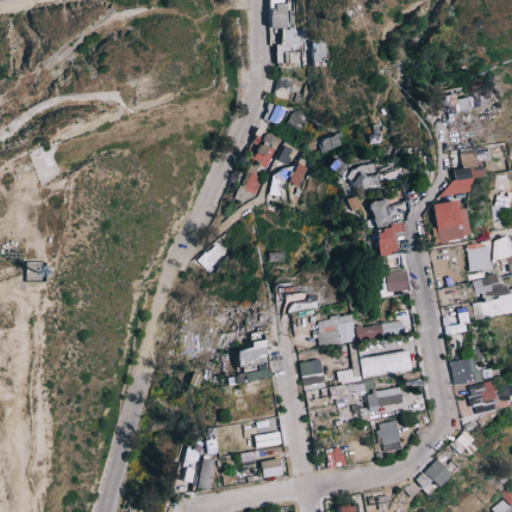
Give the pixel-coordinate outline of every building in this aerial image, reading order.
[(267,0),(269,27),(294,26),(292,0),(267,0)] [(274,45),(275,67),(300,67),(300,52),(291,52),(291,46),(298,46),(298,29),(279,30),(279,44),(274,45)] [(310,44),(310,63),(324,62),(324,43),(310,44)] [(299,104),(305,85),(277,77),(271,96),(299,104)] [(454,100),(453,94),(441,95),(446,122),(455,121),(453,111),(469,109),(467,98),(454,100)] [(282,108),(266,104),(263,121),(279,125),(282,108)] [(285,125),(299,131),(305,116),(291,110),(285,125)] [(268,169),(279,139),(261,132),(241,189),(252,193),(262,166),(268,169)] [(340,146),(337,134),(316,141),(320,153),(340,146)] [(456,150),(459,169),(449,170),(451,184),(440,185),(441,195),(469,192),(468,178),(480,177),(479,167),(473,167),(472,162),(485,160),(483,147),(456,150)] [(286,182),(295,187),(305,169),(296,164),(286,182)] [(356,188),(405,181),(403,167),(375,171),(374,165),(346,168),(348,180),(355,179),(356,188)] [(424,180),(424,166),(412,165),(411,179),(424,180)] [(343,200),(348,212),(357,209),(353,196),(343,200)] [(395,217),(392,205),(385,207),(383,199),(366,204),(373,224),(395,217)] [(430,204),(433,227),(430,228),(432,243),(468,238),(463,208),(455,209),(454,201),(430,204)] [(393,233),(400,232),(399,226),(374,229),(378,256),(396,254),(393,233)] [(492,261),(505,258),(508,274),(511,273),(511,237),(489,242),(492,261)] [(196,261),(207,271),(222,254),(212,245),(196,261)] [(486,270),(485,245),(465,246),(466,271),(486,270)] [(266,253),(266,262),(282,261),(282,253),(266,253)] [(406,290),(404,271),(382,273),(384,292),(406,290)] [(470,280),(473,294),(482,293),(484,301),(470,304),(472,320),(511,313),(506,284),(495,286),(493,276),(470,280)] [(313,293),(282,295),(283,311),(314,310),(313,293)] [(464,333),(462,315),(456,316),(457,325),(442,326),(443,335),(464,333)] [(316,346),(352,343),(350,317),(315,320),(316,331),(310,331),(311,339),(316,339),(316,346)] [(401,335),(400,322),(353,327),(354,339),(401,335)] [(225,361),(225,337),(196,336),(195,360),(225,361)] [(234,351),(237,373),(231,374),(232,384),(270,379),(269,370),(266,370),(262,341),(249,342),(250,349),(234,351)] [(359,378),(408,373),(406,352),(357,357),(359,378)] [(448,361),(450,385),(479,382),(478,370),(472,370),(471,359),(448,361)] [(311,371),(310,361),(296,364),(300,387),(321,383),(319,369),(311,371)] [(201,377),(190,373),(186,384),(197,388),(201,377)] [(465,386),(470,414),(507,408),(505,397),(511,395),(511,384),(490,388),(489,382),(465,386)] [(304,391),(305,403),(362,395),(361,383),(304,391)] [(399,405),(397,389),(363,393),(365,409),(399,405)] [(380,453),(399,448),(393,421),(374,425),(380,453)] [(411,481),(425,495),(453,468),(447,463),(462,448),(468,454),(475,447),(460,432),(411,481)] [(205,440),(205,454),(214,454),(214,441),(205,440)] [(323,450),(325,469),(341,467),(339,448),(323,450)] [(196,451),(186,449),(178,480),(188,483),(196,451)] [(258,462),(261,478),(280,475),(277,458),(258,462)] [(194,488),(206,490),(212,461),(200,459),(194,488)] [(511,511),(511,507),(511,506),(511,505),(511,499),(504,489),(498,494),(502,500),(490,509),(492,511),(511,511)]
